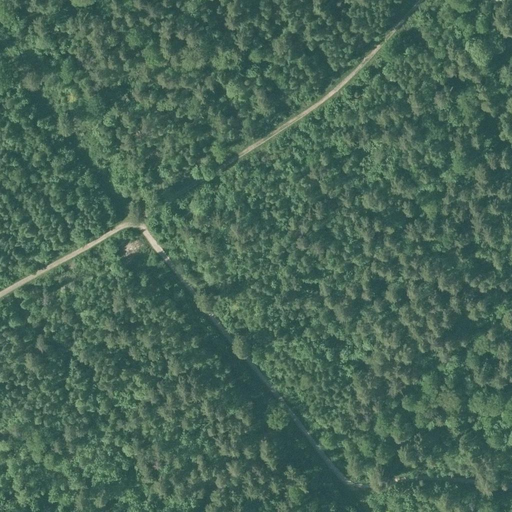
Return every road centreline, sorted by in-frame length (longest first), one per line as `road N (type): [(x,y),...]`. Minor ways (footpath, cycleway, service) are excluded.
road 1 (track): [(133,220),(318,101),(419,0)]
road 2 (track): [(356,487),(326,461),(133,220)]
road 3 (track): [(0,42),(133,220)]
road 4 (track): [(356,487),(425,478),(511,485)]
road 5 (track): [(0,294),(133,220)]
